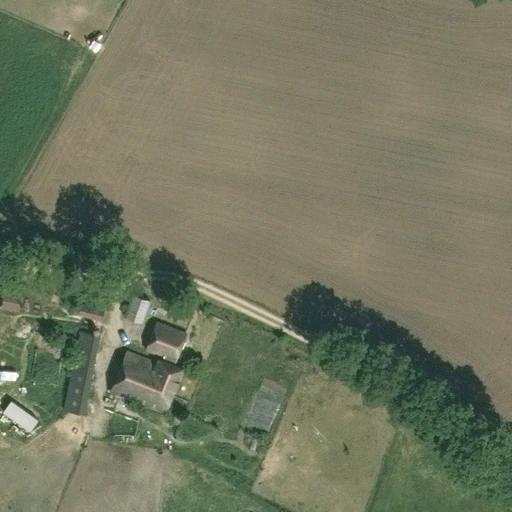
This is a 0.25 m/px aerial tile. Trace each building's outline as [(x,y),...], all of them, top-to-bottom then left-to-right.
[(155,302),(130,294),(122,316),(144,323),(147,313),(151,314),(155,302)] [(105,308),(83,303),(79,315),(103,320),(105,308)] [(187,333),(156,321),(145,349),(159,355),(161,353),(177,358),(187,333)] [(100,335),(79,331),(63,410),(85,413),(100,335)] [(184,369),(160,360),(158,365),(128,352),(112,390),(166,413),(184,369)]
